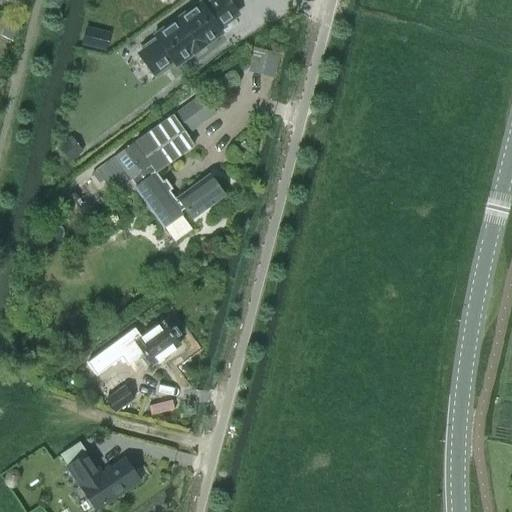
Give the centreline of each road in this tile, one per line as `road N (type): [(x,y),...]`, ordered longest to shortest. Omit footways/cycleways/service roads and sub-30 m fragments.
road 1 (unclassified): [(196,511),(329,0)]
road 2 (tertiary): [(457,511),(471,318),(511,146)]
